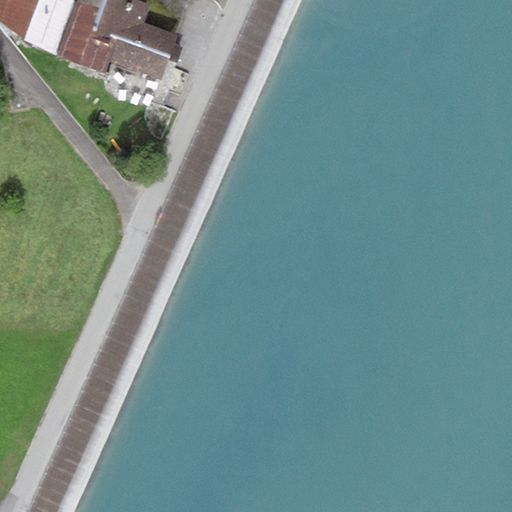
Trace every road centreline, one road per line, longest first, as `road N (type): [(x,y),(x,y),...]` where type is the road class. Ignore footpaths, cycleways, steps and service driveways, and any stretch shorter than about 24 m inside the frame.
road 1 (residential): [(145,220),(11,511)]
road 2 (residential): [(242,0),(145,220)]
road 3 (residential): [(0,40),(145,220)]
